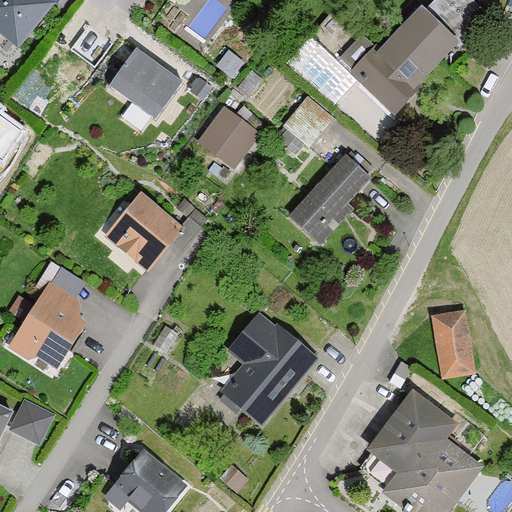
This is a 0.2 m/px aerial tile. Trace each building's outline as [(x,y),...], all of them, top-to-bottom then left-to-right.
[(0,0),(0,38),(16,52),(53,7),(44,0),(0,0)] [(458,47),(420,11),(381,52),(373,45),(346,74),(392,117),(458,47)] [(182,82),(137,51),(109,91),(154,121),(182,82)] [(334,120),(307,99),(284,130),(310,150),(334,120)] [(196,147),(233,173),(261,135),(223,108),(196,147)] [(28,129),(0,109),(0,161),(4,165),(28,129)] [(370,182),(346,159),(290,219),(314,241),(370,182)] [(180,230),(141,197),(104,239),(146,276),(173,246),(178,250),(182,254),(202,231),(189,220),(180,230)] [(51,282),(7,351),(28,364),(39,363),(56,373),(85,327),(79,300),(51,282)] [(478,375),(466,310),(431,316),(443,382),(478,375)] [(319,361),(262,316),(229,357),(247,371),(225,399),(264,430),(319,361)] [(457,429),(412,396),(392,422),(368,455),(396,476),(382,496),(404,511),(448,511),(479,470),(445,446),(457,429)] [(15,414),(0,406),(0,444),(7,431),(22,439),(38,447),(53,419),(21,403),(15,414)] [(171,511),(188,494),(143,453),(120,478),(99,502),(110,511),(117,511),(125,504),(134,511),(171,511)]
